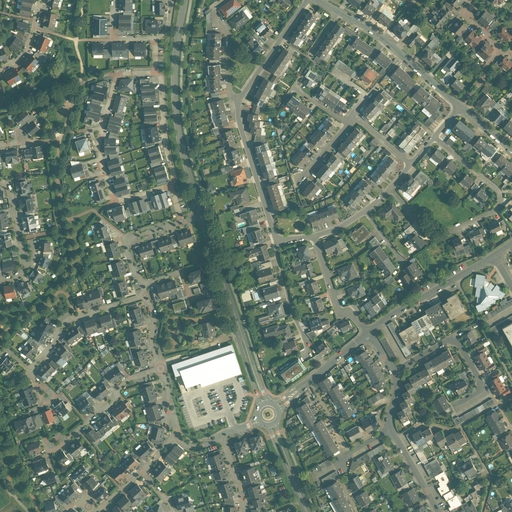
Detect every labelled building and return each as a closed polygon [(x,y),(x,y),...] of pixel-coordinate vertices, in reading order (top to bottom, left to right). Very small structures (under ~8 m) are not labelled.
[(230,0),(228,2),(228,3),(221,9),(226,16),(232,12),(231,11),(239,4),(236,0),(230,0)] [(369,0),(362,10),(370,16),(376,8),(375,8),(371,5),(374,2),(371,0),(369,0)] [(381,3),(380,2),(375,8),(376,8),(377,6),(380,8),(385,1),(383,0),(381,3)] [(386,0),(385,1),(380,8),(382,10),(385,7),(390,0),(386,0)] [(162,2),(156,2),(156,3),(156,13),(164,13),(164,10),(165,10),(165,6),(164,6),(164,2),(162,2)] [(453,8),(446,2),(444,5),(450,11),(451,11),(453,8)] [(444,5),(443,5),(440,9),(442,11),(439,14),(446,20),(449,16),(449,17),(451,15),(451,14),(453,12),(451,11),(450,11),(444,5)] [(382,13),(390,20),(393,17),(384,10),(382,13)] [(439,14),(434,10),(432,12),(434,15),(431,19),(433,21),(432,22),(431,23),(434,25),(435,24),(439,28),(441,26),(443,24),(442,24),(446,20),(439,14)] [(240,13),(230,21),(235,28),(240,24),(241,25),(249,19),(243,11),(240,13)] [(315,14),(310,11),(306,17),(312,22),(313,22),(317,17),(317,16),(315,14)] [(50,13),(45,12),(44,18),(54,21),(56,14),(50,13)] [(390,20),(382,13),(377,19),(385,26),(390,20)] [(487,13),(484,13),(478,19),(485,26),(487,24),(492,18),(493,18),(487,13)] [(312,22),(306,17),(302,23),(309,27),(312,22)] [(54,21),(44,18),(42,25),(43,25),(52,27),(53,27),(54,21)] [(492,18),(487,24),(490,27),(495,21),(492,18)] [(455,32),(463,23),(459,19),(454,24),(451,28),(455,32)] [(155,20),(147,20),(147,32),(158,32),(158,28),(157,28),(157,23),(159,23),(158,23),(158,20),(155,20)] [(495,21),(490,27),(493,30),(499,23),(496,20),(495,21)] [(28,24),(17,21),(17,22),(16,22),(15,25),(16,26),(15,30),(18,30),(18,31),(24,34),(25,32),(26,32),(28,24)] [(273,32),(267,26),(266,27),(262,22),(255,28),(260,33),(261,32),(264,34),(267,38),(267,37),(273,32)] [(408,31),(398,22),(393,29),(399,34),(398,35),(402,38),(408,31)] [(309,27),(302,23),(298,28),(305,33),(309,27)] [(332,31),(338,36),(339,36),(343,31),(345,28),(344,28),(337,23),(331,31),(332,31)] [(463,23),(455,32),(460,36),(462,34),(468,27),(463,23)] [(107,35),(107,25),(95,25),(95,35),(107,35)] [(345,25),(344,28),(345,28),(343,31),(350,36),(353,31),(345,25)] [(511,34),(504,27),(498,34),(506,42),(508,41),(509,41),(510,40),(510,39),(510,38),(511,35),(511,34)] [(305,33),(298,28),(294,34),(301,39),(305,33)] [(338,36),(332,31),(328,37),(335,41),(338,36)] [(466,38),(465,39),(465,40),(469,43),(477,35),(472,31),(466,38)] [(417,32),(415,34),(407,43),(411,46),(415,42),(420,47),(425,42),(419,37),(421,36),(417,32)] [(267,38),(264,34),(260,37),(265,43),(268,39),(267,37),(267,38)] [(301,39),(294,34),(290,40),(289,40),(291,41),(296,45),(297,44),(301,39)] [(477,35),(469,43),(473,47),(476,44),(481,39),(477,35)] [(49,40),(39,36),(37,41),(47,45),(49,40)] [(442,43),(435,36),(432,40),(436,43),(439,46),(442,43)] [(21,41),(16,37),(15,38),(9,46),(16,51),(22,42),(21,41)] [(335,41),(328,37),(324,42),(331,47),(335,41)] [(354,37),(346,49),(347,50),(351,49),(353,46),(352,45),(356,39),(354,37)] [(363,41),(357,37),(356,39),(352,45),(353,46),(358,49),(363,41)] [(262,47),(257,41),(254,44),(251,40),(246,44),(250,48),(251,47),(256,53),(262,47)] [(432,40),(427,45),(431,48),(436,43),(432,40)] [(47,45),(37,41),(34,47),(45,51),(47,45)] [(296,45),(291,41),(289,44),(298,50),(300,46),(297,44),(296,45)] [(368,44),(363,41),(358,49),(363,52),(368,44)] [(331,47),(324,42),(320,48),(327,53),(331,47)] [(103,44),(93,44),(93,54),(103,54),(103,49),(103,44)] [(146,44),(135,44),(135,49),(135,55),(146,55),(146,44)] [(374,48),(368,44),(363,52),(368,56),(369,56),(372,51),(374,48)] [(481,48),(477,52),(477,53),(481,56),(490,46),(487,44),(486,45),(485,44),(481,48)] [(427,45),(423,50),(425,55),(428,51),(431,48),(427,45)] [(11,53),(5,46),(3,48),(6,56),(9,55),(11,53)] [(479,46),(474,51),(473,53),(475,55),(477,53),(477,52),(481,48),(479,46)] [(481,56),(479,58),(482,61),(484,60),(485,59),(490,53),(492,51),(491,49),(492,48),(490,46),(481,56)] [(285,49),(285,48),(283,51),(281,54),(289,59),(292,54),(293,54),(292,53),(287,50),(285,49)] [(327,53),(320,48),(316,54),(317,55),(322,59),(323,59),(327,53)] [(450,59),(453,57),(456,53),(451,48),(445,55),(450,59)] [(372,51),(369,56),(368,56),(366,59),(369,60),(370,59),(372,57),(374,53),(372,51)] [(392,60),(381,51),(377,56),(375,59),(385,68),(392,60)] [(433,55),(428,51),(425,55),(422,58),(431,66),(435,61),(434,61),(436,58),(433,55)] [(490,53),(485,59),(484,60),(486,62),(492,55),(490,53)] [(38,62),(29,54),(26,59),(34,66),(38,62)] [(289,59),(281,54),(277,59),(285,64),(289,59)] [(322,59),(317,55),(313,60),(319,64),(322,59)] [(442,68),(447,72),(450,68),(454,71),(461,63),(457,60),(453,57),(450,59),(442,68)] [(507,59),(505,57),(502,60),(499,63),(499,64),(507,70),(511,64),(511,63),(509,61),(509,60),(507,58),(507,59)] [(34,66),(26,59),(22,63),(30,71),(34,66)] [(285,64),(277,59),(274,64),(282,70),(285,64)] [(282,70),(274,64),(270,70),(275,74),(278,76),(282,70)] [(403,70),(399,66),(391,75),(391,76),(395,79),(403,70)] [(29,74),(23,67),(20,69),(21,69),(25,74),(26,76),(29,74)] [(321,77),(307,68),(303,74),(307,78),(304,83),(309,87),(314,79),(318,82),(321,77)] [(377,74),(369,68),(361,76),(369,83),(377,74)] [(15,69),(9,72),(15,82),(20,79),(18,75),(15,69)] [(407,73),(403,70),(395,79),(399,83),(407,73)] [(15,82),(9,72),(4,75),(10,85),(15,82)] [(407,73),(399,83),(403,86),(411,77),(407,73)] [(413,79),(411,77),(403,86),(408,91),(412,86),(416,82),(413,79)] [(270,81),(265,78),(262,84),(270,89),(273,83),(270,81)] [(460,83),(456,79),(451,84),(459,91),(465,85),(461,82),(460,83)] [(132,80),(121,80),(118,90),(122,91),(133,90),(133,84),(132,80)] [(488,83),(481,91),(486,94),(493,87),(488,83)] [(105,94),(106,94),(108,87),(95,84),(93,91),(95,91),(105,94)] [(270,89),(262,84),(259,90),(267,94),(270,89)] [(417,91),(413,95),(420,101),(427,92),(421,87),(421,86),(417,91)] [(320,93),(318,97),(320,98),(324,100),(328,92),(323,89),(320,93)] [(267,94),(259,90),(256,96),(264,100),(267,94)] [(390,96),(384,90),(381,93),(387,99),(390,96)] [(103,100),(105,94),(95,91),(93,98),(103,100)] [(334,96),(328,92),(324,100),(323,100),(325,102),(326,101),(329,103),(334,96)] [(427,92),(420,101),(425,106),(433,97),(427,92)] [(381,93),(380,93),(376,98),(383,104),(387,99),(381,93)] [(486,94),(476,106),(484,113),(488,109),(486,107),(492,99),(486,94)] [(120,97),(117,96),(115,103),(124,105),(126,99),(126,98),(120,97)] [(264,100),(256,96),(253,102),(255,103),(261,106),(264,100)] [(301,102),(293,96),(289,101),(286,104),(286,105),(294,111),(301,102)] [(334,96),(329,103),(328,104),(331,106),(331,105),(334,107),(335,107),(339,100),(334,96)] [(425,106),(424,108),(432,114),(441,104),(433,97),(425,106)] [(383,104),(376,98),(371,103),(379,109),(383,104)] [(221,99),(213,102),(215,108),(223,106),(224,105),(223,103),(222,103),(221,99)] [(339,100),(335,107),(334,107),(334,108),(336,109),(337,109),(340,111),(339,111),(340,111),(342,108),(345,104),(339,100)] [(500,100),(494,107),(497,110),(498,110),(500,107),(504,104),(501,102),(502,102),(500,100)] [(306,106),(301,102),(294,111),(299,115),(306,106)] [(124,105),(115,103),(113,110),(116,111),(122,113),(122,112),(124,105)] [(379,109),(371,103),(367,107),(374,114),(379,109)] [(100,106),(91,104),(89,111),(99,113),(101,107),(100,106)] [(215,108),(211,109),(213,116),(215,115),(217,114),(224,112),(226,112),(225,109),(224,109),(223,106),(215,108)] [(306,106),(299,115),(303,118),(310,110),(306,106)] [(374,114),(367,107),(363,112),(364,114),(370,119),(374,114)] [(503,115),(501,118),(504,120),(506,118),(509,115),(500,107),(498,110),(504,116),(503,115)] [(26,110),(23,113),(23,112),(19,116),(20,116),(17,119),(22,124),(25,122),(27,121),(29,119),(28,119),(31,116),(30,115),(26,110)] [(89,111),(88,110),(86,117),(93,119),(99,120),(100,114),(99,113),(89,111)] [(497,110),(490,118),(497,124),(497,123),(501,118),(503,115),(504,116),(498,110),(497,110)] [(224,112),(217,114),(215,115),(217,121),(226,118),(226,119),(227,118),(226,115),(225,116),(224,112)] [(31,116),(28,119),(29,119),(27,121),(28,123),(35,117),(32,113),(30,115),(31,116)] [(370,119),(364,114),(361,117),(367,122),(370,119)] [(86,117),(85,116),(83,123),(92,125),(93,119),(86,117)] [(28,123),(30,125),(34,121),(37,119),(35,117),(28,123)] [(114,117),(111,117),(109,123),(119,126),(121,120),(121,119),(114,117)] [(217,121),(213,122),(215,128),(219,127),(220,127),(228,125),(228,122),(227,122),(226,119),(226,118),(217,121)] [(300,120),(292,129),(295,132),(303,123),(300,120)] [(467,126),(459,120),(452,129),(460,135),(467,126)] [(511,127),(511,122),(509,120),(503,127),(505,129),(506,128),(509,131),(511,127)] [(40,128),(34,121),(30,125),(26,129),(31,136),(32,135),(40,128)] [(332,123),(329,121),(325,126),(332,132),(331,132),(332,132),(334,130),(333,130),(336,126),(332,123)] [(119,126),(109,123),(107,130),(110,131),(118,133),(119,126)] [(289,127),(284,123),(281,128),(285,131),(289,127)] [(386,124),(381,129),(385,132),(390,127),(386,124)] [(421,127),(418,125),(413,130),(421,137),(426,132),(421,127)] [(152,127),(145,128),(146,135),(158,133),(157,126),(152,127)] [(332,132),(325,126),(321,131),(327,137),(328,137),(330,135),(329,135),(331,132),(332,132)] [(475,133),(467,126),(460,135),(468,142),(475,133)] [(363,135),(356,129),(355,130),(355,131),(353,134),(359,139),(363,135)] [(230,130),(221,133),(223,140),(232,137),(230,130)] [(421,137),(413,130),(409,136),(417,142),(421,137)] [(327,137),(321,131),(316,136),(323,142),(325,140),(325,139),(327,137)] [(158,133),(146,135),(147,142),(154,141),(159,140),(158,133)] [(359,139),(353,134),(352,133),(350,135),(351,136),(348,139),(355,144),(359,139)] [(409,136),(409,135),(405,140),(404,141),(412,147),(417,142),(409,136)] [(323,142),(316,136),(312,141),(316,144),(319,147),(321,145),(320,144),(323,142)] [(77,140),(75,141),(79,153),(84,151),(90,149),(91,149),(90,146),(88,141),(87,137),(86,138),(77,140)] [(232,137),(223,140),(225,146),(234,144),(232,137)] [(488,144),(480,137),(474,144),(475,145),(478,148),(482,151),(487,145),(488,144)] [(355,144),(348,139),(348,138),(346,141),(344,143),(344,144),(351,149),(355,144)] [(405,140),(404,140),(401,138),(396,143),(402,147),(404,149),(406,151),(408,152),(412,147),(404,141),(405,140)] [(449,138),(446,142),(450,146),(454,141),(449,138)] [(378,143),(373,139),(370,143),(375,147),(378,143)] [(351,149),(344,144),(344,143),(341,146),(341,147),(340,149),(339,149),(344,154),(347,156),(352,150),(351,149)] [(264,144),(255,146),(257,153),(266,151),(264,144)] [(487,145),(482,151),(485,153),(485,154),(488,157),(489,155),(491,156),(495,150),(493,149),(494,148),(491,146),(488,144),(487,145)] [(42,145),(31,147),(31,149),(25,150),(26,159),(33,158),(43,157),(42,145)] [(149,149),(148,149),(148,150),(150,156),(161,153),(159,146),(155,147),(149,149)] [(313,153),(307,147),(302,152),(309,158),(311,156),(313,153)] [(391,153),(385,148),(382,151),(388,156),(391,153)] [(236,149),(227,152),(229,159),(238,156),(236,149)] [(444,156),(437,150),(437,149),(431,156),(439,163),(445,156),(444,156)] [(13,152),(11,152),(6,152),(6,153),(6,156),(7,156),(7,158),(6,158),(6,162),(7,163),(11,162),(12,163),(15,163),(15,162),(20,161),(19,156),(18,156),(18,155),(18,154),(18,150),(13,150),(13,152)] [(266,151),(257,153),(259,160),(268,157),(266,151)] [(309,158),(302,152),(298,157),(304,162),(304,163),(305,163),(307,161),(306,160),(309,158)] [(338,152),(337,152),(335,155),(341,161),(342,161),(344,158),(342,156),(338,152)] [(161,153),(150,156),(152,163),(153,163),(159,161),(163,160),(161,153)] [(335,155),(334,155),(332,157),(333,157),(330,160),(337,166),(341,161),(335,155)] [(508,161),(501,155),(495,161),(495,162),(500,165),(499,166),(502,169),(508,161)] [(238,156),(229,159),(231,166),(240,163),(238,156)] [(268,157),(259,160),(261,166),(273,162),(271,156),(268,157)] [(304,162),(298,157),(293,162),(301,168),(303,166),(302,165),(304,163),(304,162)] [(398,163),(391,157),(386,163),(393,169),(395,167),(395,166),(398,163)] [(111,161),(108,162),(110,169),(120,165),(118,159),(111,161)] [(337,166),(330,160),(330,159),(328,162),(326,165),(333,171),(337,166)] [(444,168),(443,169),(447,171),(447,170),(451,173),(450,174),(451,175),(457,166),(450,160),(444,168)] [(511,164),(508,161),(502,169),(509,175),(510,176),(511,172),(511,164)] [(273,162),(261,166),(263,172),(272,169),(275,168),(273,162)] [(393,169),(386,163),(382,168),(389,174),(391,171),(393,169)] [(333,171),(326,165),(325,164),(324,167),(322,170),(328,176),(333,171)] [(72,167),(71,168),(72,173),(73,174),(74,177),(80,175),(85,174),(84,172),(83,170),(82,165),(80,165),(72,167)] [(120,165),(110,169),(112,175),(115,174),(122,172),(120,165)] [(155,168),(154,169),(156,175),(167,172),(165,165),(161,166),(155,168)] [(234,171),(231,172),(235,185),(244,183),(241,175),(245,174),(243,168),(234,171)] [(389,174),(382,168),(377,173),(385,179),(387,177),(386,176),(389,174)] [(272,169),(263,172),(265,178),(268,177),(274,175),(272,169)] [(328,176),(322,170),(321,169),(319,172),(320,172),(317,175),(317,174),(319,177),(324,181),(328,176)] [(428,177),(421,171),(413,179),(419,184),(421,186),(428,177)] [(167,172),(156,175),(158,182),(159,182),(165,180),(169,179),(167,172)] [(385,179),(377,173),(373,178),(378,183),(380,184),(382,181),(383,181),(385,179)] [(474,181),(466,174),(461,181),(468,188),(474,181)] [(509,175),(503,181),(507,184),(511,179),(509,177),(510,176),(509,175)] [(413,179),(410,176),(401,187),(410,194),(419,184),(413,179)] [(117,180),(114,181),(116,188),(126,185),(124,178),(117,180)] [(321,184),(318,180),(315,184),(320,188),(319,188),(322,190),(325,187),(321,184)] [(18,182),(16,182),(17,186),(17,187),(17,189),(17,190),(18,193),(21,193),(27,192),(27,188),(28,188),(28,184),(27,184),(26,181),(18,182)] [(370,185),(365,181),(360,186),(368,192),(370,190),(369,190),(372,186),(370,185)] [(100,183),(99,182),(92,184),(95,195),(94,195),(96,200),(104,198),(101,187),(103,187),(101,182),(100,183)] [(315,184),(313,182),(310,185),(309,185),(307,187),(315,193),(319,188),(320,188),(315,184)] [(271,185),(267,186),(268,188),(269,188),(270,192),(279,189),(277,183),(271,185)] [(126,185),(116,188),(118,194),(121,193),(128,191),(126,185)] [(368,192),(360,186),(356,191),(363,197),(365,194),(366,194),(368,192)] [(315,193),(307,187),(306,189),(303,193),(310,199),(315,193)] [(246,188),(230,193),(232,199),(238,197),(240,204),(250,201),(246,188)] [(484,190),(481,188),(478,192),(475,196),(483,203),(489,196),(484,191),(484,190)] [(279,189),(270,192),(269,192),(270,195),(271,194),(272,198),(280,196),(279,189)] [(474,190),(468,198),(471,200),(475,196),(478,192),(475,190),(474,190)] [(363,197),(356,191),(352,196),(359,202),(361,200),(360,200),(363,197)] [(165,192),(158,194),(162,207),(168,205),(169,205),(166,197),(165,192)] [(158,194),(152,196),(153,200),(155,208),(156,209),(162,207),(158,194)] [(280,196),(272,198),(271,198),(272,201),(273,200),(274,204),(282,202),(280,196)] [(359,202),(352,196),(347,201),(352,206),(354,207),(357,204),(359,202)] [(22,199),(22,200),(19,200),(21,208),(25,207),(26,210),(32,209),(33,209),(32,203),(33,202),(32,198),(31,198),(22,199)] [(143,199),(136,201),(139,211),(146,209),(144,202),(143,199)] [(136,201),(130,203),(131,206),(133,213),(139,211),(136,201)] [(282,202),(274,204),(273,204),(274,207),(275,207),(276,211),(279,210),(284,208),(282,202)] [(404,216),(392,203),(381,212),(385,218),(391,213),(396,218),(398,221),(404,216)] [(122,206),(112,209),(116,221),(126,218),(122,206)] [(335,207),(329,210),(332,219),(335,218),(335,217),(339,216),(335,207)] [(256,209),(246,212),(249,222),(259,219),(256,209)] [(329,210),(323,212),(326,221),(329,219),(330,220),(332,219),(329,210)] [(323,212),(317,215),(320,224),(323,223),(323,222),(326,221),(323,212)] [(317,215),(310,218),(311,219),(313,226),(317,224),(318,225),(320,224),(317,215)] [(24,224),(36,222),(36,219),(34,219),(34,216),(26,217),(22,218),(24,224)] [(498,221),(489,225),(491,230),(493,229),(494,232),(502,229),(498,221)] [(36,222),(24,224),(25,231),(34,229),(36,229),(35,225),(37,225),(36,222)] [(105,226),(104,225),(100,226),(100,227),(97,228),(99,238),(101,237),(109,235),(108,232),(108,231),(107,229),(106,226),(105,226)] [(405,230),(404,231),(408,235),(415,230),(411,225),(405,230)] [(370,233),(364,226),(356,232),(355,230),(354,230),(355,231),(351,235),(355,240),(356,239),(356,240),(357,239),(359,242),(362,239),(363,240),(367,236),(370,233)] [(260,228),(248,232),(247,227),(242,228),(244,234),(245,234),(247,234),(248,235),(251,234),(252,239),(253,242),(258,241),(264,239),(260,228)] [(479,230),(469,234),(468,234),(474,246),(479,244),(477,239),(482,237),(483,237),(479,229),(479,230)] [(190,230),(184,232),(187,243),(193,241),(192,236),(190,230)] [(184,232),(177,234),(179,239),(181,245),(187,243),(184,232)] [(420,240),(416,235),(406,243),(409,248),(414,244),(418,249),(426,242),(422,238),(420,240)] [(171,237),(165,239),(168,249),(174,247),(173,244),(171,237)] [(336,237),(323,243),(328,254),(334,250),(336,255),(343,252),(341,249),(338,242),(336,237)] [(379,242),(375,237),(369,242),(373,247),(379,242)] [(463,244),(461,238),(453,241),(457,249),(454,250),(456,255),(468,251),(466,246),(463,247),(462,244),(463,244)] [(12,239),(0,240),(0,241),(1,247),(9,246),(13,245),(12,239)] [(158,241),(160,248),(161,251),(168,249),(165,239),(158,241)] [(343,240),(338,242),(341,249),(346,246),(343,240)] [(45,241),(44,242),(40,242),(39,250),(44,250),(50,250),(50,245),(49,245),(49,243),(47,241),(45,241)] [(112,243),(105,245),(106,245),(107,251),(117,248),(115,242),(112,243)] [(151,243),(145,245),(148,255),(154,253),(153,250),(151,243)] [(139,247),(141,254),(142,257),(148,255),(145,245),(139,247)] [(258,247),(257,247),(258,248),(250,250),(250,251),(252,256),(260,253),(262,260),(270,258),(266,245),(258,247)] [(306,246),(298,249),(298,248),(296,248),(296,249),(293,250),(295,255),(299,253),(301,260),(299,260),(310,257),(306,246)] [(379,246),(375,249),(369,253),(378,264),(387,257),(379,246)] [(117,248),(107,251),(109,257),(112,256),(119,254),(117,248)] [(50,259),(43,256),(43,257),(42,256),(39,264),(47,267),(50,259)] [(396,268),(387,257),(378,264),(386,275),(390,273),(396,268)] [(13,261),(3,263),(4,271),(14,269),(13,261)] [(120,261),(112,264),(114,270),(124,267),(122,261),(120,261)] [(271,261),(261,264),(263,270),(269,268),(269,269),(273,267),(271,261)] [(301,266),(297,268),(299,273),(300,275),(307,272),(308,276),(314,274),(311,263),(301,266)] [(352,263),(337,270),(340,277),(346,275),(349,280),(357,276),(352,263)] [(413,263),(405,269),(408,273),(407,273),(411,278),(419,273),(413,263)] [(124,267),(114,270),(116,276),(124,274),(125,273),(124,267)] [(263,270),(258,272),(261,282),(259,282),(270,279),(273,278),(272,278),(269,269),(269,268),(263,270)] [(37,270),(35,269),(34,271),(33,270),(30,276),(33,278),(32,279),(37,282),(38,281),(39,282),(43,277),(42,276),(43,274),(40,273),(41,272),(38,270),(38,271),(37,270)] [(202,269),(191,272),(192,278),(191,279),(192,283),(205,279),(202,269)] [(391,275),(385,279),(387,282),(393,278),(390,273),(389,273),(391,275)] [(407,273),(400,278),(406,286),(413,281),(411,278),(407,273)] [(495,286),(490,283),(489,284),(484,281),(485,275),(476,274),(474,287),(476,287),(475,296),(477,296),(476,303),(478,303),(477,304),(476,305),(478,312),(486,309),(485,307),(491,305),(490,304),(496,302),(495,300),(500,298),(501,299),(506,292),(497,285),(495,286)] [(174,280),(166,283),(169,295),(176,293),(178,292),(177,288),(174,280)] [(316,280),(308,283),(310,287),(309,288),(311,293),(320,290),(316,280)] [(25,281),(23,282),(23,281),(20,283),(18,284),(19,286),(23,294),(31,290),(27,282),(26,283),(25,281)] [(117,283),(114,284),(116,290),(126,287),(124,281),(117,283)] [(166,283),(157,286),(159,291),(161,298),(169,295),(166,283)] [(361,283),(348,289),(351,296),(358,293),(360,296),(366,294),(361,283)] [(12,285),(4,286),(6,298),(16,296),(15,292),(14,292),(14,289),(13,289),(12,285)] [(271,287),(263,290),(266,299),(270,298),(270,297),(277,294),(275,286),(271,287)] [(126,287),(116,290),(118,296),(125,294),(128,293),(126,287)] [(99,290),(93,292),(96,304),(102,302),(101,296),(99,290)] [(159,291),(152,293),(155,301),(161,299),(161,298),(159,291)] [(375,291),(367,296),(369,299),(377,294),(375,291)] [(93,292),(86,294),(87,297),(90,305),(90,306),(96,304),(93,292)] [(377,294),(369,299),(370,300),(364,305),(370,313),(369,313),(372,316),(377,313),(375,311),(380,308),(381,308),(385,305),(381,299),(382,299),(381,299),(383,298),(381,295),(380,297),(378,294),(378,293),(377,294)] [(455,293),(447,298),(448,301),(442,304),(449,316),(451,319),(465,311),(455,293)] [(77,297),(79,305),(80,308),(87,307),(83,295),(77,297)] [(321,297),(313,300),(314,305),(313,305),(315,311),(325,307),(321,297)] [(211,298),(198,302),(199,305),(201,306),(202,311),(214,308),(211,298)] [(501,305),(494,309),(497,314),(511,305),(511,303),(510,300),(507,302),(501,305)] [(182,302),(173,304),(175,311),(187,307),(185,301),(182,302)] [(441,301),(425,310),(427,313),(433,325),(434,325),(449,316),(442,304),(441,301)] [(269,307),(268,307),(270,312),(274,311),(276,317),(285,314),(282,303),(276,305),(269,307)] [(138,308),(129,310),(131,317),(141,314),(139,307),(138,308)] [(494,309),(481,317),(484,322),(497,314),(494,309)] [(433,325),(427,313),(421,316),(428,327),(428,326),(428,327),(433,325)] [(53,321),(46,314),(43,321),(51,325),(53,321)] [(110,314),(105,316),(109,327),(113,326),(111,319),(110,314)] [(141,314),(131,317),(133,323),(142,320),(143,320),(141,314)] [(270,314),(258,318),(260,324),(286,316),(285,314),(276,317),(272,318),(272,317),(271,316),(271,317),(270,314)] [(511,315),(503,321),(506,326),(511,322),(511,315)] [(105,316),(100,317),(102,322),(104,329),(109,327),(105,316)] [(421,316),(416,319),(422,329),(422,330),(423,331),(424,333),(429,331),(428,329),(429,328),(428,327),(428,326),(428,327),(421,316)] [(319,318),(310,321),(313,331),(314,330),(318,336),(324,331),(322,328),(323,327),(321,322),(319,318)] [(96,323),(94,319),(90,320),(93,332),(98,331),(98,330),(96,323)] [(422,329),(416,319),(411,322),(412,324),(413,324),(418,333),(423,331),(422,330),(422,329)] [(43,321),(43,320),(39,327),(50,333),(53,326),(51,325),(43,321)] [(90,320),(85,322),(86,326),(89,333),(93,332),(90,320)] [(328,320),(321,322),(323,327),(322,328),(324,331),(326,329),(330,326),(328,320)] [(348,320),(339,324),(342,331),(349,328),(349,329),(352,327),(348,320)] [(212,321),(202,324),(205,336),(205,337),(208,336),(215,335),(212,321)] [(503,321),(488,330),(490,335),(502,328),(506,326),(503,321)] [(511,322),(506,326),(502,328),(511,343),(511,342),(511,322)] [(279,324),(264,329),(264,330),(266,329),(268,335),(283,330),(284,336),(285,336),(291,334),(288,324),(279,327),(279,324)] [(330,326),(326,329),(328,332),(333,328),(335,326),(334,324),(330,326)] [(412,324),(406,328),(414,342),(420,338),(418,333),(413,324),(412,324)] [(83,325),(79,326),(79,327),(77,328),(82,335),(83,334),(85,333),(84,327),(83,325)] [(37,332),(46,337),(47,338),(50,333),(39,327),(37,332)] [(76,327),(71,331),(77,339),(82,336),(82,335),(77,328),(76,327)] [(414,342),(406,328),(399,332),(400,335),(402,338),(403,340),(405,343),(406,346),(407,346),(414,342)] [(129,332),(128,333),(130,339),(130,340),(140,336),(140,337),(141,336),(139,329),(138,330),(129,332)] [(313,331),(306,333),(312,340),(318,336),(314,330),(313,331)] [(77,339),(71,331),(65,335),(66,336),(71,343),(77,339)] [(466,333),(463,335),(465,339),(464,339),(466,342),(468,345),(476,340),(470,331),(466,333)] [(46,337),(37,332),(34,336),(38,338),(37,339),(41,341),(40,342),(44,344),(45,341),(46,337)] [(71,343),(66,336),(65,336),(62,339),(66,343),(68,345),(70,343),(71,343)] [(140,336),(130,340),(130,339),(129,340),(131,346),(138,344),(142,343),(140,337),(140,336)] [(40,345),(33,339),(30,343),(36,349),(40,345)] [(295,340),(291,342),(288,343),(288,342),(284,344),(284,345),(286,351),(291,349),(292,352),(298,350),(295,340)] [(331,349),(325,341),(317,348),(321,353),(322,354),(325,352),(326,353),(331,349)] [(30,343),(29,343),(22,351),(30,357),(33,354),(34,354),(36,352),(35,351),(37,350),(36,349),(30,343)] [(68,345),(66,343),(64,346),(70,352),(72,350),(68,345)] [(64,346),(62,344),(57,349),(58,351),(58,350),(67,360),(66,359),(71,353),(70,352),(64,346)] [(232,345),(172,365),(176,376),(181,374),(186,387),(200,382),(202,386),(241,373),(234,352),(232,345)] [(67,360),(58,350),(58,351),(53,356),(55,358),(61,365),(62,365),(67,360)] [(140,351),(133,353),(135,359),(144,356),(142,350),(140,351)] [(448,350),(443,354),(448,363),(454,360),(452,356),(448,350)] [(365,351),(356,356),(359,362),(361,361),(369,356),(365,351)] [(480,354),(474,357),(478,363),(487,358),(483,352),(480,354)] [(321,353),(314,357),(317,362),(324,358),(322,354),(321,353)] [(443,354),(437,357),(443,368),(449,364),(448,363),(443,354)] [(369,356),(361,361),(364,367),(366,366),(374,362),(370,355),(369,356)] [(144,356),(135,359),(137,365),(139,364),(146,362),(144,356)] [(14,364),(7,357),(4,360),(0,364),(0,365),(7,372),(14,364)] [(314,357),(308,360),(311,365),(317,362),(314,357)] [(437,357),(430,361),(436,370),(436,371),(443,368),(437,357)] [(487,358),(478,363),(481,369),(487,366),(490,364),(493,362),(491,358),(489,357),(487,358)] [(61,365),(55,358),(52,361),(59,367),(61,365)] [(299,359),(280,373),(287,382),(306,368),(302,363),(299,359)] [(58,366),(52,360),(49,363),(55,370),(58,366)] [(308,360),(302,363),(306,368),(311,365),(308,360)] [(374,362),(366,366),(369,372),(378,366),(375,361),(374,362)] [(430,361),(424,364),(426,368),(430,374),(436,370),(430,361)] [(49,363),(48,362),(43,367),(50,374),(55,370),(49,363)] [(125,369),(119,362),(115,365),(117,366),(121,371),(125,369)] [(493,362),(490,364),(487,366),(489,370),(496,367),(493,362)] [(121,371),(117,366),(112,370),(119,379),(124,375),(121,371)] [(276,366),(271,369),(274,374),(279,371),(276,366)] [(378,366),(369,372),(373,377),(382,372),(378,366)] [(50,374),(43,367),(38,371),(39,372),(46,379),(50,374)] [(430,374),(426,368),(420,371),(426,380),(427,382),(426,381),(432,378),(432,379),(433,379),(430,374)] [(119,379),(112,370),(107,374),(111,380),(114,383),(119,379)] [(420,371),(415,375),(420,384),(426,380),(420,371)] [(46,379),(39,372),(36,375),(43,381),(46,379)] [(107,374),(106,372),(102,375),(106,379),(108,382),(111,380),(107,374)] [(382,372),(373,377),(376,383),(383,379),(385,378),(382,372)] [(464,372),(458,375),(462,381),(465,380),(468,379),(464,372)] [(420,384),(415,375),(409,378),(411,381),(414,387),(420,384)] [(327,377),(318,382),(321,387),(331,382),(329,379),(328,379),(327,377)] [(494,379),(489,382),(492,388),(501,383),(498,377),(494,379)] [(106,379),(102,382),(103,383),(108,389),(111,386),(108,382),(106,379)] [(376,383),(374,384),(378,390),(379,390),(381,392),(383,391),(384,390),(383,388),(387,385),(383,379),(376,383)] [(460,381),(454,384),(455,386),(451,388),(453,391),(456,390),(459,395),(469,389),(466,383),(465,380),(462,381),(461,382),(460,381)] [(411,381),(405,385),(408,391),(410,394),(416,390),(414,387),(411,381)] [(331,382),(321,387),(324,392),(328,390),(333,387),(332,385),(331,382)] [(103,383),(98,388),(105,396),(106,395),(106,394),(110,391),(108,389),(103,383)] [(501,383),(492,388),(496,394),(501,391),(505,389),(501,383)] [(333,387),(328,390),(328,391),(330,395),(339,390),(338,387),(339,387),(337,384),(333,387)] [(144,387),(141,388),(143,394),(153,391),(151,385),(144,387)] [(508,387),(505,389),(501,391),(504,395),(510,392),(508,387)] [(21,399),(33,395),(30,388),(24,390),(19,392),(21,396),(20,397),(21,399)] [(105,396),(98,388),(93,392),(92,392),(96,396),(99,400),(100,400),(102,399),(102,398),(105,396)] [(339,390),(330,395),(332,398),(333,400),(343,394),(341,391),(341,392),(339,390)] [(153,391),(143,394),(145,400),(148,400),(155,397),(153,391)] [(408,391),(402,394),(406,400),(407,403),(413,400),(410,394),(408,391)] [(343,394),(333,400),(334,401),(336,404),(345,399),(344,397),(345,397),(343,394)] [(33,395),(21,399),(22,401),(23,401),(24,405),(30,403),(35,401),(33,395)] [(93,399),(90,396),(86,399),(92,406),(96,403),(93,399)] [(307,396),(301,402),(302,405),(306,402),(307,404),(308,403),(309,404),(311,403),(310,400),(307,396)] [(442,396),(433,401),(440,412),(449,407),(442,396)] [(85,398),(78,404),(85,413),(88,410),(89,411),(91,409),(91,408),(93,407),(92,406),(86,399),(85,398)] [(345,399),(336,404),(338,408),(339,409),(348,403),(347,401),(346,401),(345,399)] [(406,400),(400,404),(403,410),(405,413),(411,409),(407,403),(406,400)] [(65,404),(62,401),(61,401),(56,405),(56,406),(55,406),(60,412),(59,413),(62,417),(70,410),(65,404)] [(134,408),(128,401),(125,404),(131,410),(134,408)] [(125,404),(124,402),(118,406),(125,415),(131,410),(125,404)] [(302,405),(296,408),(298,411),(299,410),(300,412),(309,407),(307,404),(306,402),(302,405)] [(348,403),(339,409),(339,411),(341,414),(350,409),(349,407),(350,406),(348,403)] [(151,406),(146,407),(146,408),(148,414),(160,410),(159,407),(158,408),(157,404),(151,406)] [(125,415),(118,406),(113,410),(114,412),(120,419),(125,415)] [(309,407),(300,412),(301,414),(300,415),(302,418),(312,412),(311,410),(309,407)] [(50,409),(42,412),(46,423),(54,420),(53,417),(50,409)] [(350,409),(341,414),(343,417),(344,419),(354,413),(352,410),(352,411),(350,409)] [(160,410),(148,414),(150,420),(155,418),(160,417),(159,413),(161,413),(160,410)] [(403,410),(397,413),(402,422),(408,419),(405,413),(403,410)] [(494,411),(488,415),(489,419),(487,420),(490,425),(501,419),(498,413),(496,414),(495,411),(494,411)] [(120,419),(114,412),(112,414),(119,423),(117,421),(120,419)] [(312,412),(302,418),(304,420),(306,422),(315,417),(313,413),(312,412)] [(374,414),(368,418),(374,429),(380,425),(378,421),(375,416),(374,414)] [(31,417),(32,422),(35,421),(35,423),(39,422),(39,420),(37,415),(31,417)] [(112,420),(107,415),(102,419),(109,428),(115,424),(112,420)] [(31,417),(30,417),(15,423),(18,430),(23,428),(25,429),(26,432),(28,433),(30,432),(31,431),(31,430),(41,427),(41,426),(39,422),(35,423),(35,421),(32,422),(31,417)] [(315,417),(306,422),(307,424),(306,424),(308,427),(312,425),(317,422),(316,420),(315,417)] [(374,429),(368,418),(362,421),(363,425),(367,430),(368,432),(374,429)] [(109,428),(102,419),(96,423),(101,429),(104,433),(109,428)] [(317,422),(312,425),(313,427),(314,430),(324,424),(321,419),(321,420),(317,422)] [(501,419),(490,425),(493,430),(495,428),(498,433),(500,431),(505,429),(503,425),(504,424),(501,419)] [(324,424),(314,430),(316,433),(317,432),(318,434),(327,429),(324,424)] [(164,428),(154,426),(152,431),(163,434),(164,428)] [(357,426),(348,431),(350,435),(349,436),(351,439),(355,437),(356,439),(360,437),(359,435),(361,434),(358,427),(357,426)] [(421,432),(425,439),(427,441),(434,437),(433,435),(429,428),(421,432)] [(96,433),(93,429),(87,434),(93,442),(99,437),(96,433)] [(327,429),(318,434),(319,436),(318,437),(320,439),(329,434),(327,429)] [(421,432),(414,436),(413,435),(413,436),(415,439),(417,442),(418,444),(418,445),(419,445),(418,444),(425,439),(421,432),(421,430),(420,431),(421,432)] [(450,448),(445,437),(441,430),(433,435),(434,437),(441,449),(445,447),(446,450),(450,448)] [(461,430),(454,434),(460,444),(459,443),(465,439),(466,440),(461,430)] [(163,434),(152,431),(151,437),(152,437),(160,439),(161,439),(163,434)] [(445,437),(450,448),(453,452),(461,447),(460,444),(454,434),(453,432),(445,437)] [(329,434),(320,439),(321,442),(322,442),(323,444),(332,438),(329,434)] [(511,438),(509,434),(499,439),(505,449),(507,448),(511,444),(511,438)] [(250,438),(251,442),(254,449),(263,446),(260,435),(250,438)] [(332,438),(323,444),(324,446),(325,449),(335,443),(332,438)] [(78,439),(66,449),(69,453),(71,451),(76,457),(85,449),(80,442),(78,439)] [(90,450),(82,440),(80,442),(85,449),(88,452),(90,450)] [(155,446),(149,440),(146,442),(147,442),(152,448),(155,446)] [(244,440),(235,443),(238,454),(248,451),(246,444),(244,440)] [(39,441),(27,446),(31,454),(39,450),(42,449),(39,441)] [(152,448),(147,442),(142,447),(149,454),(154,450),(152,448)] [(325,449),(323,450),(327,456),(339,450),(335,443),(325,449)] [(185,451),(178,445),(176,447),(182,453),(185,451)] [(176,447),(175,446),(170,451),(178,458),(182,453),(176,447)] [(149,454),(142,447),(137,451),(143,457),(144,459),(149,454)] [(63,451),(56,457),(62,464),(69,458),(66,455),(63,451)] [(143,457),(137,451),(134,453),(138,457),(140,460),(143,457)] [(178,458),(170,451),(166,457),(167,457),(173,463),(178,458)] [(215,455),(209,457),(211,463),(222,460),(220,453),(215,455)] [(380,456),(374,459),(380,469),(377,471),(380,475),(387,471),(393,468),(388,458),(385,453),(380,456)] [(135,459),(131,455),(126,459),(134,468),(139,464),(135,459)] [(173,463),(167,457),(165,460),(168,463),(171,466),(174,463),(173,463)] [(42,459),(34,463),(35,463),(36,466),(35,466),(37,472),(49,468),(45,458),(42,459)] [(134,468),(126,459),(122,463),(123,465),(129,472),(134,468)] [(222,460),(211,463),(213,470),(215,469),(224,466),(222,460)] [(436,460),(425,466),(430,475),(435,472),(437,475),(442,472),(436,460)] [(466,463),(458,467),(460,472),(461,472),(465,470),(469,476),(476,472),(477,472),(473,466),(470,460),(466,463)] [(166,466),(162,462),(157,467),(166,474),(170,470),(171,470),(166,466)] [(83,465),(75,473),(75,474),(73,476),(76,480),(78,478),(80,479),(89,471),(83,465)] [(129,472),(123,465),(121,468),(127,474),(129,472)] [(166,474),(157,467),(153,471),(157,475),(162,479),(166,474)] [(253,467),(242,471),(246,482),(254,480),(257,479),(253,467)] [(118,470),(116,468),(112,473),(119,481),(124,477),(118,470)] [(127,474),(121,468),(118,470),(124,477),(127,474)] [(225,469),(216,472),(214,473),(216,479),(222,477),(227,475),(225,469)] [(402,470),(390,477),(397,488),(399,487),(406,483),(406,482),(403,476),(405,475),(402,470)] [(437,475),(434,476),(436,480),(438,479),(445,474),(443,471),(442,472),(437,475)] [(54,472),(44,476),(47,484),(56,480),(57,480),(55,475),(54,472)] [(73,476),(71,473),(68,475),(74,482),(77,480),(76,480),(73,476)] [(445,474),(438,479),(440,483),(438,483),(440,487),(437,488),(442,495),(443,495),(450,491),(446,484),(447,483),(445,480),(448,479),(445,474)] [(358,475),(353,478),(353,479),(354,480),(355,481),(349,484),(353,490),(358,487),(359,488),(363,485),(358,475)] [(91,477),(84,484),(90,490),(92,488),(97,483),(91,477)] [(480,482),(475,485),(474,485),(473,486),(476,490),(471,493),(473,498),(471,499),(473,504),(475,507),(478,505),(477,503),(479,502),(479,501),(478,500),(480,499),(480,498),(479,496),(481,495),(481,492),(480,489),(483,487),(479,479),(478,480),(480,482)] [(336,481),(327,486),(331,493),(332,493),(331,492),(340,487),(336,481)] [(97,483),(92,488),(94,490),(95,490),(101,484),(100,484),(99,482),(97,483)] [(228,483),(220,485),(222,491),(231,488),(229,482),(228,483)] [(101,484),(95,490),(97,492),(102,487),(104,486),(101,484),(100,484),(101,484)] [(253,487),(248,488),(250,493),(261,489),(260,485),(260,484),(253,487)] [(141,488),(138,485),(134,488),(142,497),(146,494),(141,488)] [(75,490),(71,486),(65,491),(73,500),(79,495),(75,490)] [(149,493),(143,486),(141,488),(146,494),(147,495),(149,493)] [(97,492),(94,495),(99,501),(108,493),(107,492),(107,490),(105,488),(103,488),(102,487),(97,492)] [(340,487),(331,492),(332,493),(331,493),(335,499),(343,495),(344,494),(340,487)] [(142,497),(134,488),(130,491),(133,495),(138,500),(142,497)] [(231,488),(222,491),(224,498),(232,495),(233,494),(231,488)] [(405,493),(402,494),(409,505),(418,500),(414,493),(415,492),(412,488),(410,489),(405,493)] [(261,489),(250,493),(251,498),(256,496),(263,494),(261,489)] [(454,496),(451,490),(450,491),(443,495),(446,501),(448,500),(449,502),(448,502),(450,506),(448,508),(450,511),(451,511),(456,508),(462,504),(457,494),(454,496)] [(73,500),(65,491),(60,495),(68,504),(73,500)] [(365,491),(356,496),(362,506),(371,501),(365,491)] [(129,499),(126,495),(122,499),(130,508),(134,505),(134,504),(129,499)] [(138,500),(133,495),(131,497),(137,504),(139,501),(138,500)] [(343,495),(335,499),(333,500),(337,506),(346,501),(343,495)] [(65,503),(59,496),(56,499),(62,505),(65,503)] [(137,504),(131,497),(129,499),(134,504),(134,505),(135,506),(137,504)] [(184,500),(183,497),(178,498),(179,499),(175,500),(178,509),(183,508),(182,507),(184,507),(185,507),(191,506),(190,505),(188,498),(187,499),(184,500)] [(257,499),(253,500),(255,506),(257,506),(263,504),(265,503),(263,497),(257,499)] [(56,499),(53,501),(56,511),(60,510),(59,508),(62,505),(56,499)] [(130,508),(122,499),(118,502),(121,506),(126,511),(130,508)] [(53,501),(45,503),(47,511),(56,511),(53,501)] [(346,501),(337,506),(340,511),(342,511),(350,508),(346,501)] [(420,502),(412,507),(414,511),(422,506),(420,502)]
